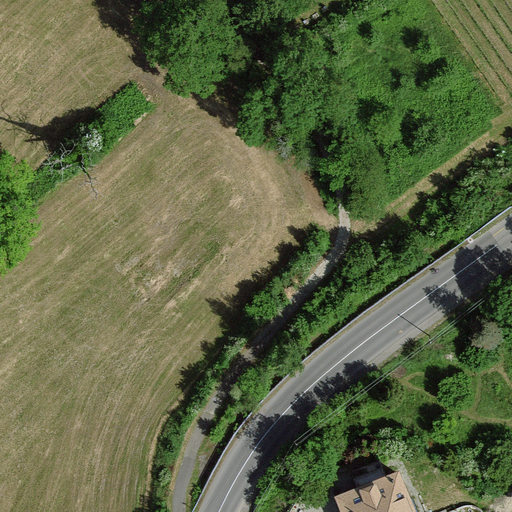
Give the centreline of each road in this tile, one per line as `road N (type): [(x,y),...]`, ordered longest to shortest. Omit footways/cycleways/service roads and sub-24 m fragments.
road 1 (tertiary): [(511,234),(375,333),(285,411),(219,511)]
road 2 (track): [(180,511),(191,457),(214,406),(341,243)]
road 3 (track): [(341,243),(335,171),(309,116),(212,0)]
road 4 (track): [(341,243),(511,124)]
